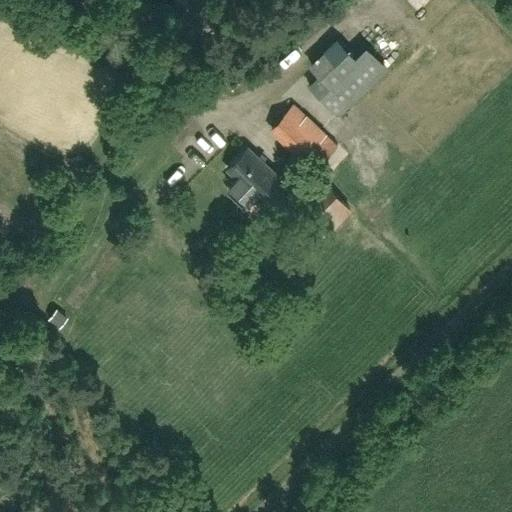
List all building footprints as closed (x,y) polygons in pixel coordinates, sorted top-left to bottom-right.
[(311,85),(338,113),(387,66),(369,47),(358,59),(339,39),(313,64),(322,74),(311,85)] [(295,103),(273,126),(316,168),(338,145),(295,103)] [(265,208),(288,185),(247,146),(228,166),(239,176),(232,182),(248,198),(252,195),(265,208)] [(192,175),(170,168),(161,193),(183,201),(192,175)] [(309,214),(329,234),(353,209),(333,189),(309,214)]
